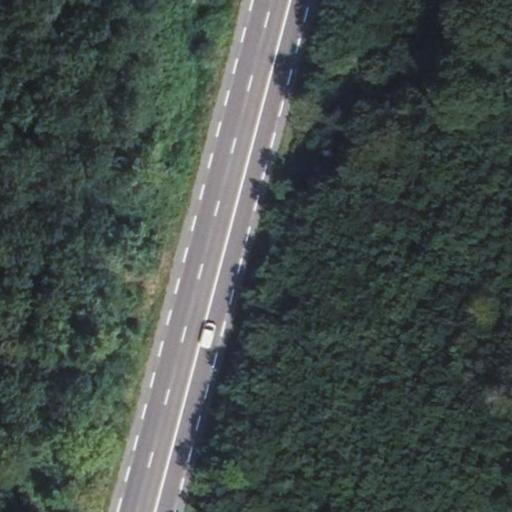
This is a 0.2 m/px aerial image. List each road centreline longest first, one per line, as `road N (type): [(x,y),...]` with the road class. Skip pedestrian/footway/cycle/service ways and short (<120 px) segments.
road 1 (primary): [(149,511),(284,0)]
road 2 (track): [(0,392),(53,511)]
